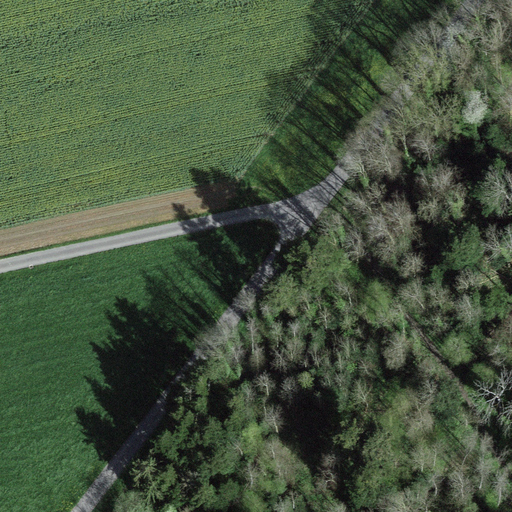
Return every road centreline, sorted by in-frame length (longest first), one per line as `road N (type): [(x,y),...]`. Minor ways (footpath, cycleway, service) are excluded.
road 1 (unclassified): [(79,511),(317,200)]
road 2 (unclassified): [(0,267),(317,200)]
road 3 (unclassified): [(317,200),(474,0)]
